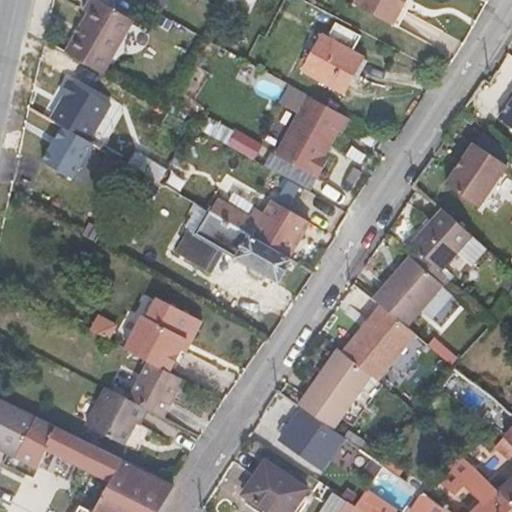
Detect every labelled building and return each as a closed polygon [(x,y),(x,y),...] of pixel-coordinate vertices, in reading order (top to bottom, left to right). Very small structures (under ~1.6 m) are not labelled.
[(65,51),(105,73),(135,20),(99,0),(88,0),(83,9),(88,12),(65,51)] [(394,25),(402,10),(382,0),(356,0),(354,4),(394,25)] [(382,0),(402,10),(407,0),(382,0)] [(350,79),(362,56),(324,36),(304,71),(343,92),(350,79)] [(368,59),(362,56),(350,79),(355,82),(368,59)] [(63,94),(50,117),(63,124),(88,139),(109,102),(67,78),(59,91),(63,94)] [(300,110),(308,95),(291,85),(282,100),(300,110)] [(343,133),(351,119),(308,95),(300,110),(276,154),(318,178),(330,157),(327,155),(340,131),(343,133)] [(511,102),(501,118),(511,126),(511,102)] [(88,139),(63,124),(42,159),(73,177),(93,142),(88,139)] [(507,166),(474,143),(446,185),(480,207),(507,166)] [(276,154),(268,168),(310,192),(318,178),(276,154)] [(221,217),(228,204),(221,200),(214,213),(221,217)] [(290,257),(310,221),(274,200),(265,215),(255,210),(251,217),(246,226),(256,231),(254,236),(290,257)] [(186,226),(191,229),(197,232),(209,212),(197,204),(186,226)] [(246,226),(251,217),(228,204),(221,217),(254,236),(256,231),(246,226)] [(474,236),(443,208),(411,244),(420,251),(413,258),(442,283),(448,276),(442,271),(474,236)] [(279,282),(293,258),(290,257),(254,236),(221,217),(214,213),(210,210),(209,212),(197,232),(191,229),(177,253),(205,269),(219,246),(279,282)] [(413,258),(411,255),(374,298),(381,304),(382,305),(408,326),(444,285),(442,283),(413,258)] [(143,315),(126,348),(149,361),(171,373),(183,350),(189,339),(194,338),(203,320),(158,297),(148,317),(143,315)] [(382,305),(381,304),(343,351),(372,375),(379,380),(417,333),(408,326),(382,305)] [(87,327),(105,336),(113,322),(95,313),(87,327)] [(186,352),(194,338),(189,339),(183,350),(186,352)] [(343,351),(339,347),(298,404),(303,408),(333,430),(372,375),(343,351)] [(148,409),(164,417),(174,398),(171,397),(177,385),(181,378),(171,373),(149,361),(129,399),(148,409)] [(171,397),(174,398),(180,387),(177,385),(171,397)] [(129,399),(107,387),(87,424),(125,445),(137,423),(140,425),(148,409),(129,399)] [(56,426),(0,398),(0,447),(37,467),(45,449),(56,426)] [(333,430),(303,408),(281,439),(322,468),(344,437),(333,430)] [(124,460),(56,426),(45,449),(111,482),(124,460)] [(510,461),(511,458),(511,443),(504,437),(494,448),(510,461)] [(463,457),(478,471),(484,465),(470,450),(463,457)] [(511,511),(511,503),(499,491),(478,471),(463,457),(460,454),(439,480),(455,493),(464,484),(483,501),(470,511),(511,511)] [(366,470),(376,477),(384,466),(380,463),(374,459),(366,470)] [(152,511),(171,483),(124,460),(111,482),(94,511),(152,511)] [(269,511),(293,511),(309,489),(266,460),(243,494),(269,511)] [(499,491),(511,503),(511,478),(499,491)] [(320,511),(343,511),(351,500),(334,489),(320,511)] [(357,504),(368,511),(395,511),(398,509),(368,489),(357,504)] [(448,511),(424,494),(410,511),(448,511)] [(368,511),(357,504),(351,500),(343,511),(368,511)]
